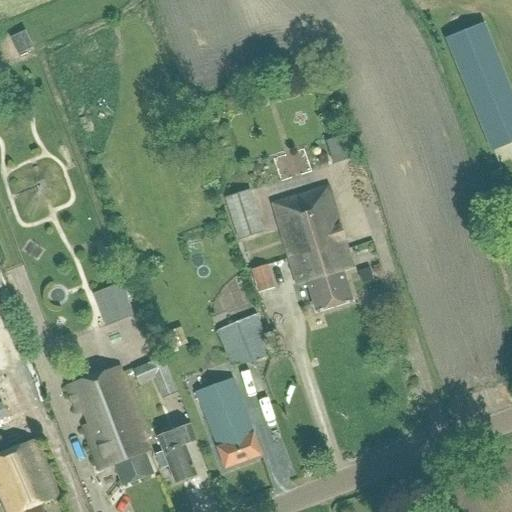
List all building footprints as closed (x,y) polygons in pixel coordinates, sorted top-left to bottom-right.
[(443,37),(489,149),(511,139),(511,99),(480,22),(443,37)] [(306,177),(301,151),(273,156),(278,182),(306,177)] [(486,164),(488,173),(507,167),(504,158),(486,164)] [(343,270),(353,267),(327,186),(271,203),(297,284),(306,281),(315,311),(352,299),(343,270)] [(224,198),(239,240),(262,232),(247,190),(224,198)] [(267,265),(251,269),(259,293),(274,288),(267,265)] [(92,297),(104,332),(105,332),(117,365),(131,360),(127,348),(148,341),(127,284),(92,297)] [(217,331),(231,369),(271,357),(255,314),(217,331)] [(0,424),(25,414),(0,356),(0,424)] [(153,473),(145,451),(151,449),(119,366),(67,385),(99,469),(115,464),(122,484),(153,473)] [(195,388),(225,468),(260,454),(231,375),(195,388)] [(155,454),(160,469),(169,466),(175,482),(196,474),(184,444),(195,440),(189,424),(157,436),(163,451),(155,454)] [(0,453),(0,500),(5,511),(42,511),(39,504),(60,494),(35,437),(0,453)]
